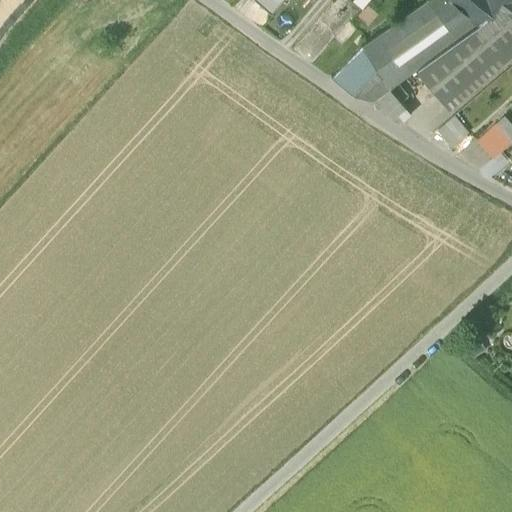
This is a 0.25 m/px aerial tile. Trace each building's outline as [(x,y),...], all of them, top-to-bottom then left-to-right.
[(423,0),(360,44),(330,75),(352,90),(374,98),(389,87),(418,67),(446,47),(476,25),(479,23),(478,22),(466,13),(451,0),(423,0)] [(451,0),(466,13),(476,0),(451,0)] [(479,0),(476,0),(466,13),(478,22),(490,12),(479,0)] [(498,0),(479,0),(490,12),(491,10),(498,0)] [(511,0),(498,0),(491,10),(511,25),(511,0)] [(511,25),(491,10),(490,12),(478,22),(479,23),(476,25),(511,53),(511,25)] [(446,47),(418,67),(440,96),(466,76),(496,51),(511,53),(476,25),(446,47)] [(401,124),(412,114),(389,87),(374,98),(375,106),(401,124)] [(454,116),(438,129),(452,146),(468,132),(454,116)] [(511,140),(511,124),(504,116),(495,123),(511,141),(511,140)] [(495,123),(494,121),(477,139),(494,157),(511,141),(495,123)]
